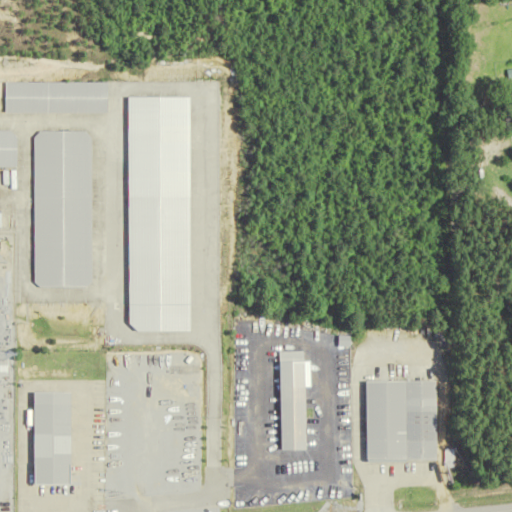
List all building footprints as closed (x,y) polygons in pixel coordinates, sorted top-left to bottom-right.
[(4,113),(108,113),(108,82),(4,82),(4,113)] [(0,130),(0,167),(16,168),(16,130),(0,130)] [(34,288),(93,287),(91,131),(32,132),(34,288)] [(283,360),(284,450),(310,450),(309,360),(283,360)] [(439,381),(368,381),(368,460),(439,460),(439,381)] [(36,485),(73,485),(73,392),(36,392),(36,485)]
